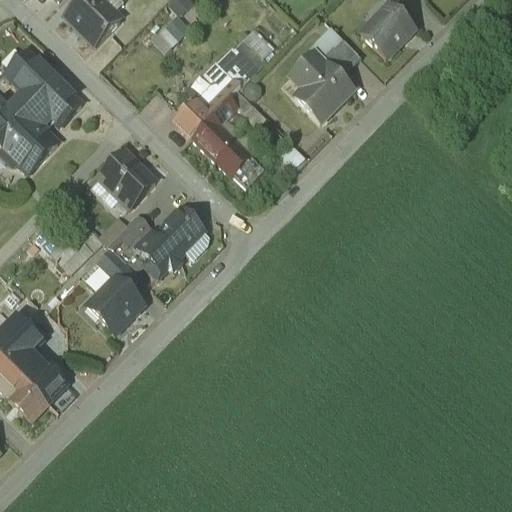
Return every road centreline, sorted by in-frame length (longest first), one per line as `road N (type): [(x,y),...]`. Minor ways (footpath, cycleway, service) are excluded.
road 1 (residential): [(0,494),(249,235)]
road 2 (residential): [(249,235),(489,0)]
road 3 (residential): [(0,255),(131,121)]
road 4 (residential): [(131,121),(8,3)]
road 5 (residential): [(249,235),(131,121)]
